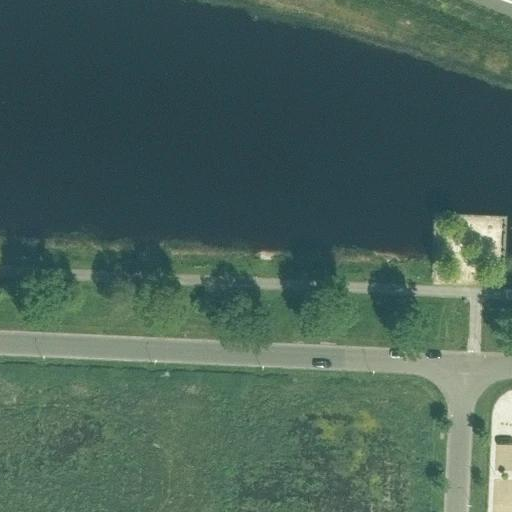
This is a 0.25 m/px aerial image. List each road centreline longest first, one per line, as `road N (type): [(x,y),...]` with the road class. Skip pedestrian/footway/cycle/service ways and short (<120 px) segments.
road 1 (unclassified): [(0,342),(461,363)]
road 2 (unclassified): [(454,511),(461,363)]
